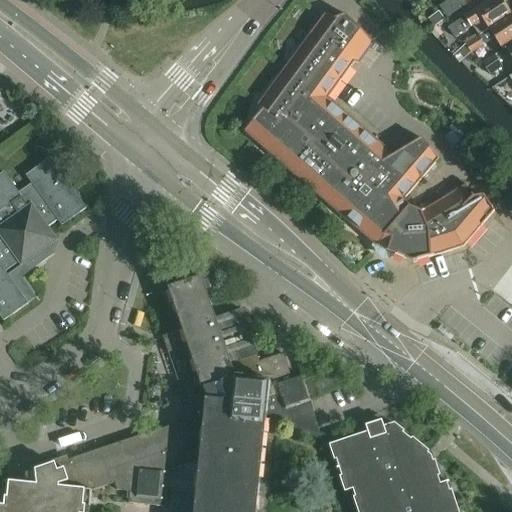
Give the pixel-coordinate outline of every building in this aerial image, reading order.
[(450,0),(440,7),(448,19),(468,6),(465,3),(469,0),(450,0)] [(453,25),(449,28),(455,37),(471,27),(472,28),(483,21),(490,32),(511,17),(511,15),(502,0),(495,0),(477,12),(476,10),(453,25)] [(439,13),(430,20),(435,28),(445,21),(439,13)] [(263,112),(245,133),(377,247),(383,240),(390,247),(386,251),(414,263),(464,247),(495,212),(495,211),(484,197),(475,198),(467,187),(467,184),(466,184),(466,186),(428,220),(416,217),(411,208),(406,199),(440,160),(423,140),(401,153),(390,152),(329,99),(355,63),(360,65),(375,44),(347,16),(336,20),(326,15),(258,107),(263,112)] [(511,17),(490,32),(467,47),(472,55),(486,46),(485,46),(495,39),(503,51),(506,49),(511,45),(511,17)] [(495,55),(482,63),(491,76),(503,67),(495,55)] [(511,80),(510,77),(499,84),(506,95),(511,90),(511,80)] [(453,131),(445,138),(453,148),(461,141),(453,131)] [(0,176),(0,316),(4,322),(29,304),(6,273),(19,264),(22,268),(59,241),(49,228),(58,221),(62,227),(87,209),(51,159),(26,177),(32,185),(20,193),(5,173),(0,176)]
